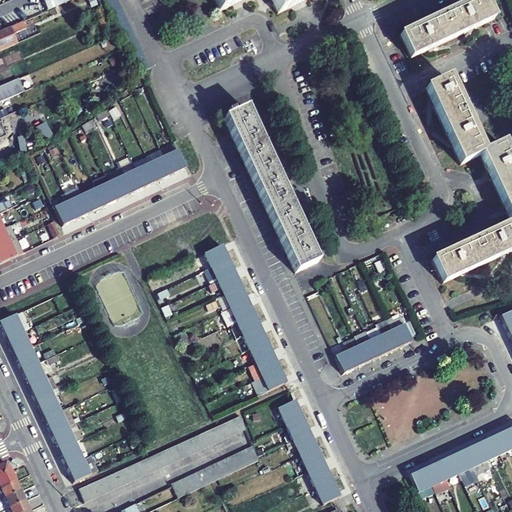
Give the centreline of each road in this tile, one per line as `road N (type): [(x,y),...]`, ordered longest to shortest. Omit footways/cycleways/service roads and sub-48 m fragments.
road 1 (residential): [(360,481),(507,405),(511,382),(494,346),(476,336),(450,342)]
road 2 (residential): [(271,62),(342,252),(399,234)]
road 3 (residential): [(399,234),(435,214),(440,183),(362,18)]
road 4 (residential): [(219,179),(323,402)]
road 5 (residential): [(0,283),(219,179)]
road 6 (residential): [(450,342),(323,402)]
